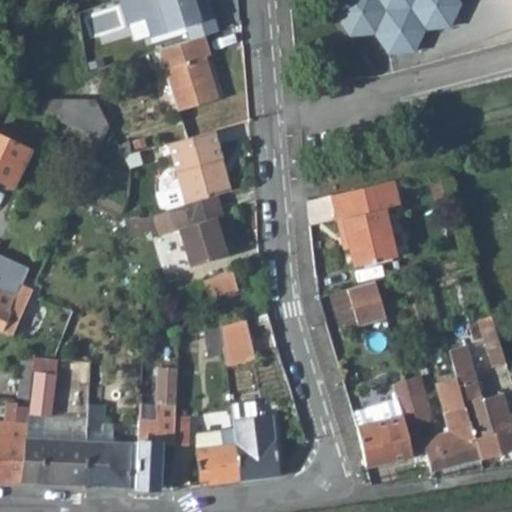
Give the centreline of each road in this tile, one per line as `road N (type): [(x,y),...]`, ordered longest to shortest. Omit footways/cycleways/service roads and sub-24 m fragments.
road 1 (residential): [(263,0),(286,308),(324,434),(311,480)]
road 2 (residential): [(511,471),(348,493),(311,480)]
road 3 (residential): [(311,480),(167,511)]
road 4 (residential): [(134,511),(0,508)]
